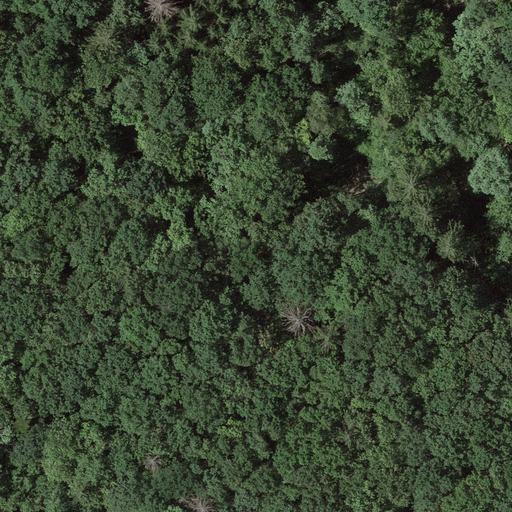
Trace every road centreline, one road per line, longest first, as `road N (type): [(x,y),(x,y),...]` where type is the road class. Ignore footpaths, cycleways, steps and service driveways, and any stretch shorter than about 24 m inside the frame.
road 1 (track): [(0,449),(100,200),(156,141),(201,116),(273,41),(401,0)]
road 2 (track): [(156,141),(266,0)]
